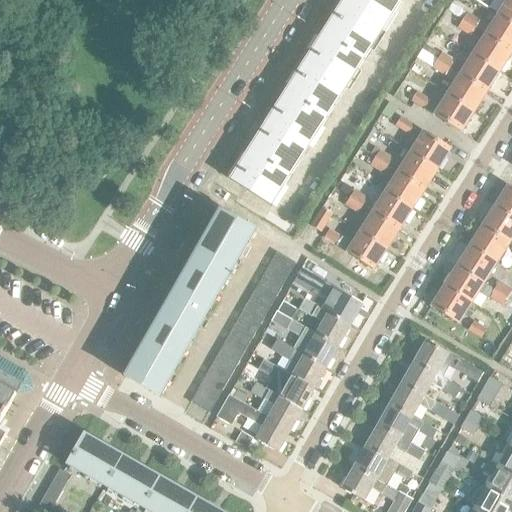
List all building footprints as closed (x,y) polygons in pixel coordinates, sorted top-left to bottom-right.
[(342,0),(340,4),(383,31),(402,0),(342,0)] [(511,23),(511,0),(506,0),(498,14),(511,23)] [(447,10),(462,20),(511,51),(511,50),(511,23),(498,14),(490,26),(452,2),(447,10)] [(340,4),(303,62),(346,90),(383,31),(340,4)] [(481,41),(472,55),(499,71),(511,51),(462,20),(458,26),(481,41)] [(486,92),(499,71),(472,55),(464,67),(442,52),(437,59),(422,50),(421,51),(486,92)] [(454,82),(447,95),(473,112),(486,92),(421,51),(416,58),(454,82)] [(309,148),(346,90),(303,62),(266,120),(309,148)] [(403,94),(414,102),(461,132),(473,112),(447,95),(439,107),(416,92),(408,87),(403,94)] [(401,118),(396,126),(408,134),(413,125),(401,118)] [(266,120),(228,179),(272,207),(309,148),(266,120)] [(424,132),(411,152),(437,169),(450,149),(424,132)] [(374,157),(387,165),(392,158),(379,149),(374,157)] [(398,172),(424,189),(437,169),(411,152),(398,172)] [(382,173),(387,165),(374,157),(369,165),(382,173)] [(385,192),(412,209),(424,189),(398,172),(385,192)] [(511,188),(507,186),(495,206),(511,216),(511,188)] [(348,197),(362,205),(366,197),(353,189),(348,197)] [(373,213),(399,229),(412,209),(385,192),(373,213)] [(357,213),(362,205),(348,197),(344,205),(357,213)] [(509,243),(511,238),(511,216),(495,206),(482,226),(509,243)] [(321,207),(309,225),(320,232),(332,214),(321,207)] [(189,267),(222,287),(254,232),(220,212),(214,222),(211,220),(191,256),(194,258),(189,267)] [(360,233),(386,249),(399,229),(373,213),(360,233)] [(497,263),(509,243),(482,226),(469,246),(497,263)] [(325,238),(373,270),(386,249),(360,233),(353,244),(342,237),(342,238),(330,230),(325,238)] [(485,282),(497,263),(469,246),(456,266),(507,298),(511,290),(499,282),(495,289),(485,282)] [(276,251),(271,261),(290,272),(295,262),(276,251)] [(290,272),(271,261),(265,270),(284,281),(290,272)] [(503,304),(507,298),(456,266),(444,286),(471,304),(479,292),(489,299),(490,297),(503,304)] [(222,287),(189,267),(181,279),(178,278),(160,309),(163,311),(157,322),(191,341),(222,287)] [(289,289),(305,299),(310,288),(329,299),(323,310),(349,326),(361,304),(301,268),(289,289)] [(284,281),(265,270),(260,280),(279,291),(284,281)] [(279,291),(260,280),(255,289),(273,300),(279,291)] [(459,322),(471,304),(444,286),(431,306),(459,322)] [(273,300),(255,289),(249,299),(268,309),(273,300)] [(322,322),(315,334),(337,347),(349,326),(323,310),(322,310),(304,300),(305,299),(289,289),(288,290),(303,299),(297,309),(298,309),(298,308),(322,322)] [(268,309),(249,299),(244,308),(263,319),(268,309)] [(310,341),(303,355),(325,368),(337,347),(315,334),(304,327),(305,326),(291,318),(297,309),(282,301),(271,321),(293,334),(294,332),(310,341)] [(263,319),(244,308),(238,317),(257,328),(263,319)] [(252,337),(257,328),(238,317),(233,327),(252,337)] [(467,330),(480,338),(486,329),(473,321),(467,330)] [(125,377),(159,396),(191,341),(157,322),(151,331),(149,329),(128,365),(131,367),(125,377)] [(252,337),(233,327),(228,336),(246,347),(252,337)] [(246,347),(228,336),(222,346),(241,356),(246,347)] [(289,360),(284,370),(314,387),(325,368),(303,355),(277,339),(271,349),(289,360)] [(426,341),(413,362),(442,379),(449,367),(478,384),(483,374),(426,341)] [(241,356),(222,346),(217,355),(236,366),(241,356)] [(236,366),(217,355),(211,364),(230,375),(236,366)] [(302,409),(314,387),(284,370),(269,361),(264,370),(277,378),(270,390),(302,409)] [(460,390),(442,379),(413,362),(401,383),(424,396),(431,384),(455,398),(460,390)] [(230,375),(211,364),(206,374),(225,384),(230,375)] [(0,445),(6,435),(5,435),(4,436),(0,433),(0,421),(22,383),(0,370),(0,445)] [(225,384),(206,374),(201,383),(219,394),(225,384)] [(504,385),(490,377),(477,400),(490,408),(504,385)] [(219,394),(201,383),(195,392),(214,403),(219,394)] [(275,404),(267,417),(290,430),(302,409),(270,390),(257,383),(252,391),(264,398),(275,404)] [(401,383),(389,404),(412,417),(419,405),(443,419),(448,410),(424,396),(401,383)] [(233,397),(243,403),(247,397),(236,391),(233,397)] [(214,403),(195,392),(190,402),(209,413),(214,403)] [(277,452),(290,430),(267,417),(243,403),(233,397),(229,395),(216,417),(231,425),(238,413),(263,427),(256,439),(277,452)] [(436,432),(412,417),(389,404),(378,425),(400,438),(407,426),(431,440),(436,432)] [(464,421),(478,429),(484,419),(470,411),(464,421)] [(478,429),(464,421),(460,429),(473,437),(478,429)] [(424,452),(400,438),(378,425),(366,446),(388,459),(395,447),(419,461),(424,452)] [(240,433),(234,443),(245,449),(251,439),(240,433)] [(84,434),(67,464),(104,486),(122,455),(84,434)] [(506,454),(499,467),(511,474),(511,445),(508,443),(503,452),(506,454)] [(354,467),(385,486),(392,474),(406,482),(412,473),(388,459),(366,446),(354,467)] [(446,453),(440,463),(453,470),(459,460),(446,453)] [(160,477),(122,455),(104,486),(142,507),(160,477)] [(511,501),(511,474),(499,467),(488,461),(483,470),(493,476),(487,487),(511,501)] [(453,470),(440,463),(429,483),(442,491),(453,470)] [(341,488),(363,501),(370,488),(394,502),(388,511),(403,511),(411,500),(385,486),(354,467),(341,488)] [(59,470),(55,477),(66,483),(70,476),(59,470)] [(55,477),(51,484),(62,490),(66,483),(55,477)] [(142,507),(150,511),(189,511),(197,498),(160,477),(142,507)] [(51,484),(47,491),(58,497),(62,490),(51,484)] [(481,511),(511,511),(511,501),(487,487),(483,485),(480,486),(479,487),(477,489),(475,491),(474,493),(472,495),(472,497),(471,498),(471,501),(471,503),(471,506),(475,508),(481,511)] [(47,491),(43,498),(54,504),(58,498),(47,491)] [(422,494),(417,505),(429,511),(435,502),(422,494)] [(43,498),(39,505),(50,511),(54,505),(43,498)] [(221,511),(197,498),(189,511),(221,511)]
